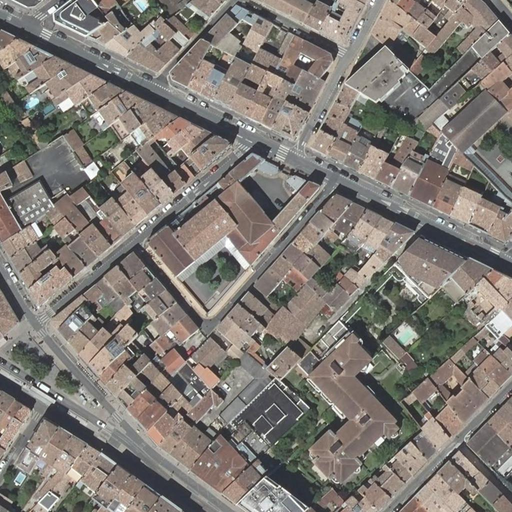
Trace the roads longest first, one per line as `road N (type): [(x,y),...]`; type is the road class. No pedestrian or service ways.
road 1 (residential): [(135,242),(208,324),(334,177)]
road 2 (secondary): [(334,177),(511,262)]
road 3 (residential): [(511,388),(389,511)]
road 4 (secondary): [(146,448),(0,361)]
road 5 (tertiary): [(146,448),(35,324)]
road 6 (residential): [(252,137),(135,242)]
road 7 (secondary): [(30,28),(156,90)]
road 8 (residential): [(135,242),(35,324)]
road 9 (residential): [(0,379),(39,409),(0,474)]
road 10 (residential): [(235,0),(156,90)]
